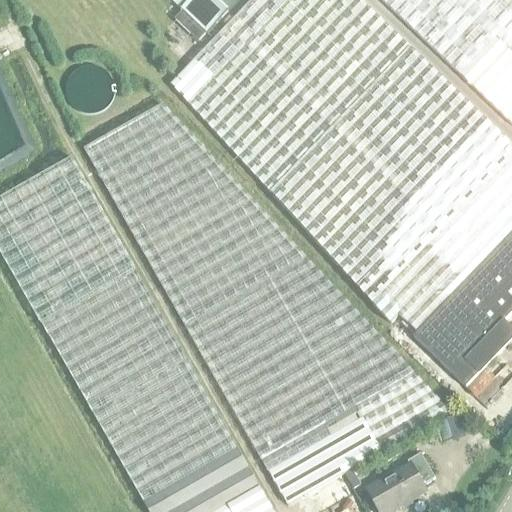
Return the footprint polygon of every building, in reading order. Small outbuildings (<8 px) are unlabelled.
[(170,0),(207,35),(242,0),(170,0)] [(466,389),(511,341),(511,331),(504,324),(511,315),(511,146),(359,0),(254,0),(171,86),(391,325),(399,316),(418,333),(413,338),(466,389)] [(511,0),(381,0),(511,125),(511,0)] [(290,511),(322,511),(352,495),(341,476),(451,414),(162,105),(84,148),(287,505),(290,511)] [(272,511),(72,159),(0,200),(0,252),(148,511),(272,511)] [(460,417),(435,426),(442,444),(466,436),(460,417)] [(420,455),(408,462),(410,465),(366,490),(378,511),(392,511),(426,493),(422,486),(434,479),(420,455)] [(361,488),(352,473),(345,477),(354,492),(361,488)]
